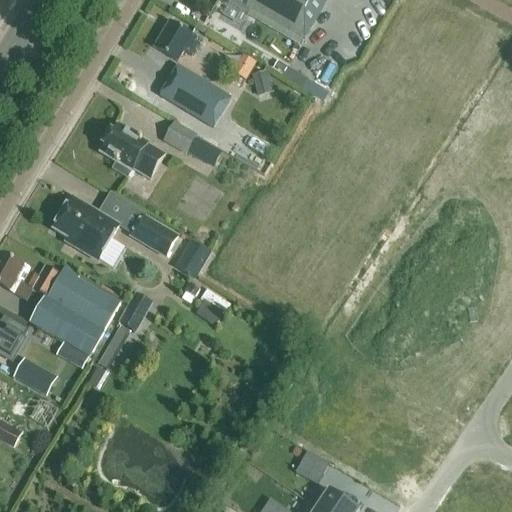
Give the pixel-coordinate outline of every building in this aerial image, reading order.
[(230,0),(229,3),(301,45),(327,0),(230,0)] [(170,25),(154,50),(177,64),(184,53),(192,58),(201,43),(170,25)] [(234,74),(249,80),(256,61),(242,55),(234,74)] [(230,99),(178,68),(160,97),(212,129),(230,99)] [(266,73),(253,76),(259,95),(271,92),(266,73)] [(196,136),(174,124),(163,144),(185,156),(186,154),(196,138),(196,136)] [(147,147),(116,129),(101,155),(117,165),(113,172),(127,180),(132,172),(149,182),(164,157),(147,148),(147,147)] [(196,138),(186,154),(203,163),(212,147),(196,138)] [(65,245),(96,264),(118,229),(72,201),(52,233),(67,241),(65,245)] [(143,217),(130,238),(165,259),(178,238),(143,217)] [(192,243),(176,270),(194,281),(210,254),(192,243)] [(45,298),(30,325),(89,360),(119,305),(77,281),(78,278),(62,269),(58,276),(45,268),(38,279),(30,275),(31,272),(3,256),(0,260),(0,289),(17,298),(23,286),(45,298)] [(134,294),(118,324),(136,334),(153,304),(134,294)] [(27,330),(4,317),(0,323),(0,352),(10,358),(27,330)] [(20,368),(14,379),(46,397),(56,380),(36,369),(33,376),(20,368)] [(0,421),(0,443),(13,450),(22,434),(0,421)] [(357,511),(324,490),(312,509),(316,511),(357,511)]
